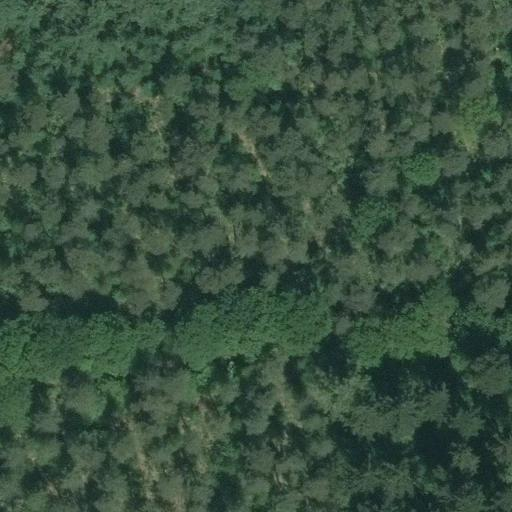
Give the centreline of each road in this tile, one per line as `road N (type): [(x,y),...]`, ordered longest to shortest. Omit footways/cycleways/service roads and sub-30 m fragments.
road 1 (track): [(350,511),(313,345),(263,187),(239,0)]
road 2 (track): [(415,332),(0,387)]
